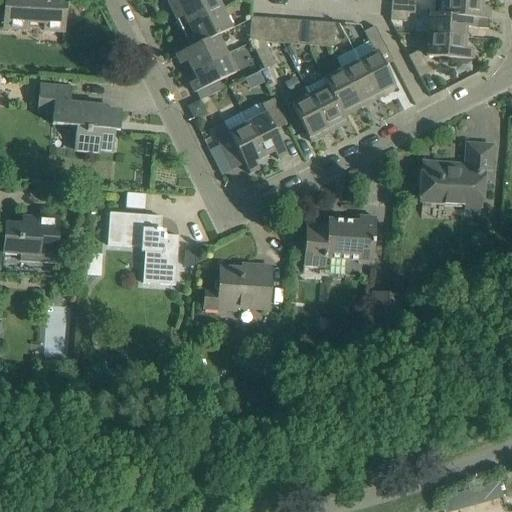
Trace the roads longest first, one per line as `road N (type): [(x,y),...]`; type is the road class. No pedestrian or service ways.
road 1 (residential): [(115,0),(206,190),(226,209),(257,208),(493,84),(511,63)]
road 2 (unclassified): [(310,511),(511,449)]
